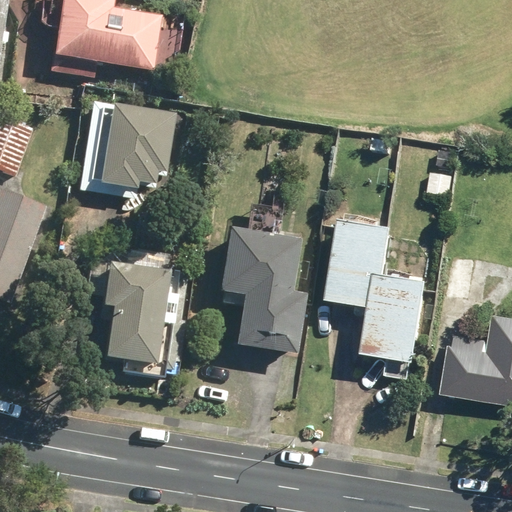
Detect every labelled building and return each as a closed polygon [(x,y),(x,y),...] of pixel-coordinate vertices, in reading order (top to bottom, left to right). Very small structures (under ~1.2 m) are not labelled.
[(0,0),(0,58),(9,0),(0,0)] [(65,0),(57,54),(158,70),(166,16),(116,9),(117,0),(65,0)] [(116,104),(101,180),(139,188),(140,182),(157,185),(159,172),(168,174),(179,116),(116,104)] [(39,135),(0,119),(0,174),(20,183),(39,135)] [(455,177),(433,175),(431,199),(454,201),(455,177)] [(0,194),(0,300),(8,303),(45,205),(2,189),(0,194)] [(347,221),(334,300),(378,307),(371,355),(420,362),(432,281),(390,275),(398,229),(347,221)] [(246,296),(238,343),(298,353),(308,295),(294,293),(304,239),(235,227),(224,292),(246,296)] [(110,358),(158,365),(171,271),(113,263),(107,306),(117,307),(110,358)] [(454,343),(446,396),(511,406),(511,320),(498,318),(493,348),(454,343)]
